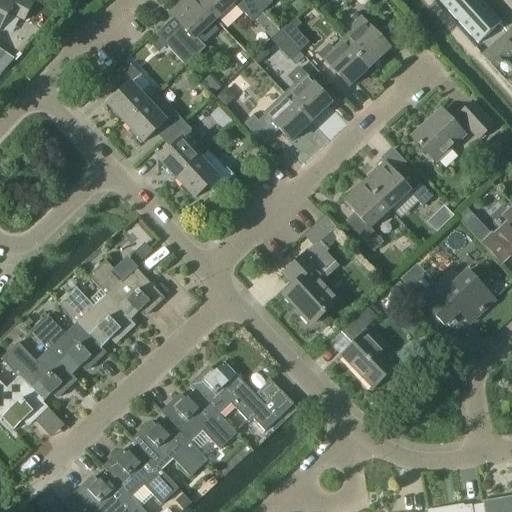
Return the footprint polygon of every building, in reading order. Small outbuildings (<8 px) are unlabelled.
[(0,0),(0,31),(9,15),(23,23),(33,5),(23,0),(0,0)] [(183,67),(194,58),(192,55),(200,48),(194,42),(214,23),(192,0),(186,0),(169,16),(173,21),(156,38),(158,41),(152,47),(159,54),(165,48),(183,67)] [(192,0),(214,23),(235,5),(252,23),(262,14),(248,0),(192,0)] [(248,0),(262,14),(272,5),(267,0),(248,0)] [(475,0),(443,0),(477,39),(496,23),(475,0)] [(369,71),(389,53),(359,21),(349,30),(353,35),(343,44),(369,71)] [(288,24),(279,33),(298,53),(308,45),(288,24)] [(511,30),(511,31),(482,58),(498,76),(511,91),(511,72),(508,68),(511,64),(511,48),(511,49),(511,48),(511,30)] [(270,41),(289,61),(298,53),(279,33),(270,41)] [(320,58),(349,89),(369,71),(343,44),(334,53),(330,49),(320,58)] [(264,49),(252,59),(258,67),(270,57),(264,49)] [(119,96),(108,107),(125,126),(156,97),(148,89),(141,96),(130,85),(139,76),(131,68),(111,87),(119,96)] [(295,88),(285,98),(311,126),(331,107),(302,74),(292,84),(295,88)] [(125,126),(143,145),(154,134),(162,143),(182,124),(175,115),(166,123),(155,112),(163,105),(156,97),(125,126)] [(291,144),(311,126),(285,98),(264,117),(265,117),(257,124),(252,118),(243,126),(263,148),(272,139),(265,132),(273,125),(291,144)] [(458,143),(457,142),(468,132),(478,142),(492,129),(471,106),(451,124),(441,113),(412,140),(435,165),(458,143)] [(159,163),(177,182),(207,152),(200,144),(192,152),(181,140),(190,132),(182,124),(162,143),(171,152),(159,163)] [(177,182),(194,201),(206,190),(214,199),(235,180),(226,170),(217,178),(207,167),(214,160),(207,152),(177,182)] [(384,166),(363,185),(388,212),(408,194),(413,199),(422,209),(432,200),(404,169),(394,178),(384,166)] [(363,185),(343,204),(354,216),(345,224),(373,254),(383,245),(369,230),(388,212),(363,185)] [(480,246),(500,267),(509,259),(511,261),(511,209),(503,218),(511,227),(495,241),(490,237),(480,246)] [(465,210),(455,220),(480,246),(490,237),(465,210)] [(339,235),(333,228),(326,219),(315,230),(326,243),(331,238),(332,241),(339,235)] [(143,267),(155,256),(145,244),(132,255),(143,267)] [(315,247),(283,277),(294,289),(284,298),(312,327),(337,304),(320,286),(338,269),(326,255),(324,257),(315,247)] [(128,324),(129,323),(141,312),(146,317),(163,302),(134,271),(122,283),(104,264),(87,280),(104,299),(105,298),(128,324)] [(418,302),(443,329),(458,315),(469,327),(493,304),(466,275),(443,297),(434,287),(418,302)] [(99,351),(112,339),(117,345),(134,329),(129,323),(128,324),(105,298),(104,299),(93,310),(75,291),(58,307),(75,326),(99,351)] [(365,309),(339,335),(352,348),(341,358),(372,390),(396,367),(365,336),(368,333),(365,330),(376,320),(365,309)] [(70,378),(71,378),(82,367),(87,372),(105,356),(99,351),(75,326),(63,337),(46,318),(28,334),(46,353),(46,352),(70,378)] [(40,406),(41,405),(53,394),(58,400),(76,383),(71,378),(70,378),(46,352),(46,353),(34,364),(17,346),(0,361),(0,362),(16,380),(40,406)] [(292,408),(280,394),(264,409),(223,366),(210,378),(205,372),(188,388),(193,394),(194,393),(217,417),(229,406),(247,425),(251,421),(263,435),(292,408)] [(0,420),(11,433),(24,421),(29,427),(46,411),(41,405),(40,406),(16,380),(4,392),(0,386),(0,420)] [(218,453),(235,436),(217,417),(194,393),(193,394),(181,405),(175,400),(159,415),(164,421),(165,420),(188,445),(200,434),(218,453)] [(189,480),(206,464),(188,445),(165,420),(164,421),(152,432),(147,427),(130,443),(135,448),(136,448),(159,473),(171,461),(189,480)] [(118,454),(101,471),(106,476),(107,475),(130,500),(142,489),(160,508),(177,491),(159,473),(136,448),(135,448),(123,460),(118,454)] [(89,482),(72,498),(85,511),(141,511),(130,500),(107,475),(106,476),(94,488),(89,482)] [(511,511),(511,499),(482,505),(483,508),(483,511),(511,511)]
